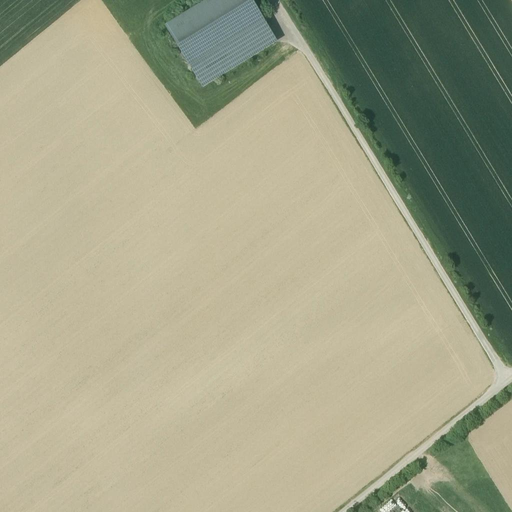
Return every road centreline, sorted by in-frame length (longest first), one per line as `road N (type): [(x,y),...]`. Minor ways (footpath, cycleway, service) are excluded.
road 1 (track): [(506,381),(275,0)]
road 2 (track): [(344,511),(511,377)]
